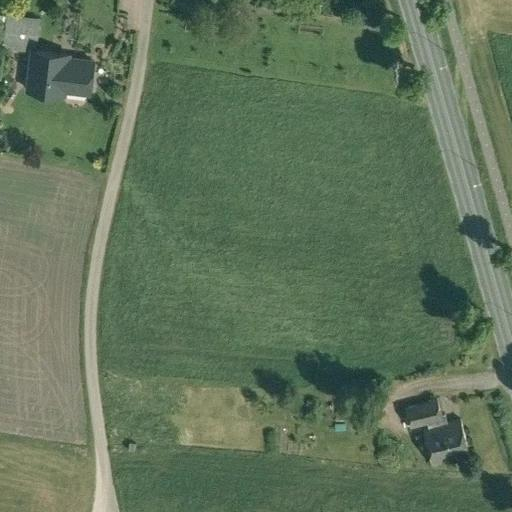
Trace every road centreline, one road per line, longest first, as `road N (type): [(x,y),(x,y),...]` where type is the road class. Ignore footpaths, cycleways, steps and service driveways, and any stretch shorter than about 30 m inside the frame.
road 1 (unclassified): [(110,498),(90,356),(91,299),(142,0)]
road 2 (primary): [(511,354),(410,0)]
